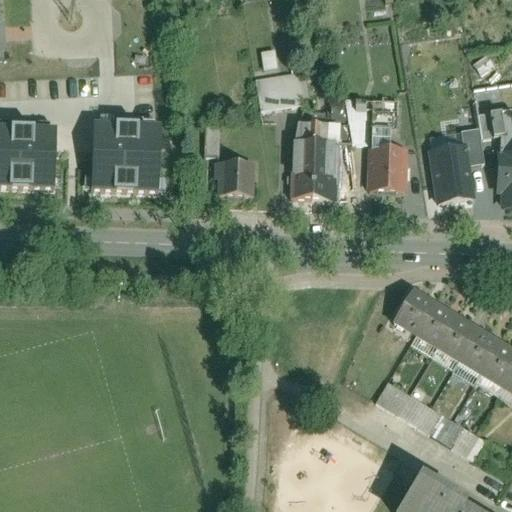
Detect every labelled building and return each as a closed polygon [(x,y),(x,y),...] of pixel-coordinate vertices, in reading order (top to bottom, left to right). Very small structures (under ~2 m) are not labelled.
[(306,78),(256,81),(258,114),(308,111),(306,78)] [(483,144),(511,139),(511,113),(479,118),(483,144)] [(166,196),(167,120),(88,119),(87,195),(166,196)] [(0,193),(61,196),(63,122),(0,120),(0,193)] [(205,127),(204,160),(218,161),(219,127),(205,127)] [(291,127),(290,202),(333,202),(333,127),(291,127)] [(369,152),(368,196),(400,197),(400,152),(369,152)] [(511,152),(499,152),(495,207),(511,207),(511,152)] [(473,163),(437,162),(436,197),(472,198),(473,163)] [(219,166),(219,198),(247,198),(247,167),(219,166)] [(511,356),(413,297),(393,329),(511,401),(511,356)] [(375,410),(473,464),(485,443),(386,388),(375,410)] [(467,503),(417,475),(395,511),(468,511),(464,509),(467,503)]
